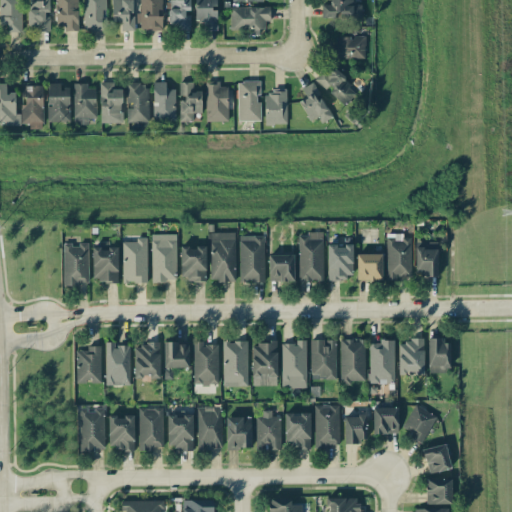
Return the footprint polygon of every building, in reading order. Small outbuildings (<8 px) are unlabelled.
[(20,0),(0,0),(0,24),(7,25),(8,32),(21,32),(20,0)] [(49,29),(48,0),(27,0),(28,30),(49,29)] [(54,0),(55,26),(63,26),(64,31),(78,31),(77,0),(54,0)] [(105,0),(83,0),(83,31),(105,31),(105,0)] [(111,0),(112,21),(120,21),(121,31),(134,30),(133,0),(111,0)] [(138,0),(140,30),(162,29),(161,0),(138,0)] [(189,0),(168,0),(169,28),(190,28),(189,0)] [(215,0),(194,0),(194,21),(203,21),(203,29),(216,29),(215,0)] [(361,5),(352,4),(352,0),(329,0),(330,4),(321,4),(321,18),(361,19),(361,5)] [(230,30),(265,29),(264,20),(269,20),(269,6),(230,7),(230,30)] [(335,36),(335,44),(330,44),(329,58),(364,59),(365,36),(335,36)] [(327,90),(343,105),(357,91),(329,65),(315,80),(327,91),(327,90)] [(259,80),(237,81),(238,121),(260,120),(259,95),(260,95),(259,80)] [(174,121),(175,89),(165,89),(165,82),(153,81),(152,120),(174,121)] [(228,121),(227,87),(219,87),(219,81),(205,81),(206,121),(228,121)] [(112,82),(99,82),(100,123),(122,122),(121,89),(112,89),(112,82)] [(178,82),(180,122),(192,121),(192,113),(201,113),(201,90),(193,91),(192,82),(178,82)] [(317,116),(320,122),(330,118),(315,82),(301,87),(305,98),(300,100),(308,120),(317,116)] [(42,85),(21,85),(21,113),(15,113),(15,92),(6,92),(5,83),(0,83),(0,124),(29,124),(29,129),(43,129),(42,85)] [(69,122),(68,88),(60,88),(60,83),(46,83),(47,122),(69,122)] [(126,106),(126,122),(148,122),(147,83),(126,83),(126,106)] [(95,120),(95,85),(73,84),(73,120),(95,120)] [(286,124),(286,90),(264,91),(264,124),(286,124)] [(234,232),(209,232),(210,281),(235,280),(234,232)] [(297,233),(298,281),(322,281),(322,233),(297,233)] [(176,281),(175,234),(151,234),(151,281),(176,281)] [(263,281),(264,236),(239,236),(239,281),(263,281)] [(121,241),(121,283),(147,283),(146,237),(136,237),(136,241),(121,241)] [(326,278),(351,278),(352,237),(343,237),(343,245),(327,244),(326,278)] [(92,247),(91,281),(117,281),(118,247),(107,247),(107,241),(100,241),(100,247),(92,247)] [(437,241),(415,242),(416,272),(424,272),(424,277),(437,276),(437,241)] [(87,244),(62,244),(63,286),(77,286),(76,283),(88,282),(87,244)] [(180,280),(206,280),(205,246),(180,246),(180,280)] [(381,254),(357,254),(356,279),(381,280),(381,254)] [(294,255),(269,255),(268,280),(293,281),(294,255)] [(448,343),(441,342),(441,338),(428,338),(427,373),(448,373),(448,343)] [(335,339),(309,339),(310,379),(336,379),(335,339)] [(281,343),(280,387),(305,388),(306,340),(296,340),(296,344),(281,343)] [(340,382),(364,382),(364,340),(339,340),(340,382)] [(393,340),(378,340),(378,343),(368,343),(369,383),(394,383),(393,340)] [(423,340),(397,340),(398,374),(423,374),(423,340)] [(163,341),(163,379),(172,379),(172,368),(188,368),(188,341),(163,341)] [(247,341),(222,341),(222,386),(247,386),(247,341)] [(129,345),(114,345),(114,342),(104,342),(105,385),(129,384),(129,345)] [(277,342),(252,342),(251,385),(276,385),(277,342)] [(218,384),(217,343),(192,343),(193,385),(218,384)] [(159,378),(159,344),(133,344),(134,376),(150,375),(150,378),(159,378)] [(101,382),(100,346),(86,346),(86,350),(75,350),(76,383),(101,382)] [(436,417),(415,404),(400,428),(421,442),(436,417)] [(313,405),(314,448),(329,448),(329,445),(339,445),(338,405),(313,405)] [(104,407),(90,408),(90,406),(77,406),(77,450),(104,450),(104,407)] [(196,407),(197,449),(221,449),(221,406),(196,407)] [(162,447),(162,407),(137,407),(138,451),(152,451),(152,447),(162,447)] [(397,434),(398,408),(373,407),(372,433),(397,434)] [(166,413),(167,445),(177,445),(178,451),(192,451),(192,413),(166,413)] [(280,416),(271,416),(271,413),(255,413),(255,450),(280,450),(280,416)] [(310,448),(309,413),(284,414),(285,448),(310,448)] [(134,451),(133,416),(108,416),(108,447),(119,447),(119,452),(134,451)] [(225,417),(226,449),(251,448),(251,416),(225,417)] [(428,473),(450,469),(445,444),(422,449),(428,473)] [(426,504),(452,503),(451,478),(425,479),(426,504)] [(359,511),(359,497),(325,498),(325,511),(359,511)] [(268,511),(300,511),(301,505),(290,505),(290,499),(268,498),(268,511)] [(214,511),(214,499),(181,500),(181,511),(214,511)] [(123,511),(162,511),(162,500),(120,501),(121,510),(123,510),(123,511)]
